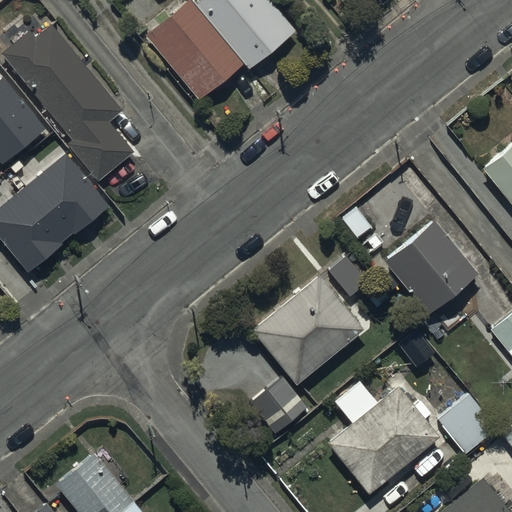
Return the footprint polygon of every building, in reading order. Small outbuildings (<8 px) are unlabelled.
[(296,37),(264,0),(204,0),(196,7),(191,2),(145,41),(198,104),(244,66),(250,74),(296,37)] [(122,112),(54,27),(46,33),(41,27),(5,55),(76,143),(71,148),(98,181),(135,152),(111,121),(122,112)] [(30,121),(0,145),(0,247),(27,226),(14,209),(66,167),(30,121)] [(511,151),(486,173),(511,205),(511,151)] [(477,274),(434,223),(385,263),(428,315),(477,274)] [(350,256),(327,274),(347,299),(370,281),(350,256)] [(364,331),(319,276),(252,330),(297,385),(364,331)] [(511,308),(488,328),(511,357),(511,356),(511,308)] [(431,354),(414,332),(399,344),(416,365),(431,354)] [(283,378),(249,404),(274,436),(308,410),(283,378)] [(396,387),(325,444),(367,495),(438,438),(424,420),(430,415),(421,404),(414,409),(396,387)] [(469,394),(436,418),(464,456),(497,432),(469,394)] [(511,428),(502,436),(511,448),(511,428)] [(89,444),(52,475),(81,511),(155,511),(150,505),(144,511),(119,481),(129,474),(102,441),(93,448),(89,444)] [(511,511),(482,479),(443,511),(511,511)] [(57,511),(44,496),(27,510),(28,511),(57,511)]
